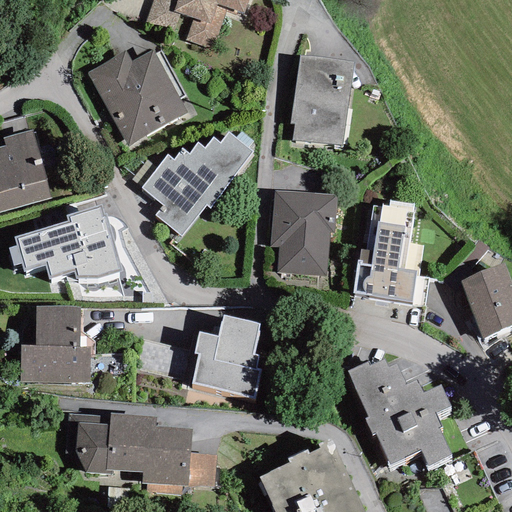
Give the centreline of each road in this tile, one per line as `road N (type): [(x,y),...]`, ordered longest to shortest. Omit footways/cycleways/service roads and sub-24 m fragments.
road 1 (residential): [(86,409),(334,432),(377,511)]
road 2 (residential): [(264,290),(197,288),(170,265),(53,72)]
road 3 (residential): [(511,443),(435,366),(284,316),(264,290)]
road 4 (residential): [(264,290),(257,264),(266,75),(282,38),(280,0)]
road 5 (unknown): [(284,316),(77,316)]
